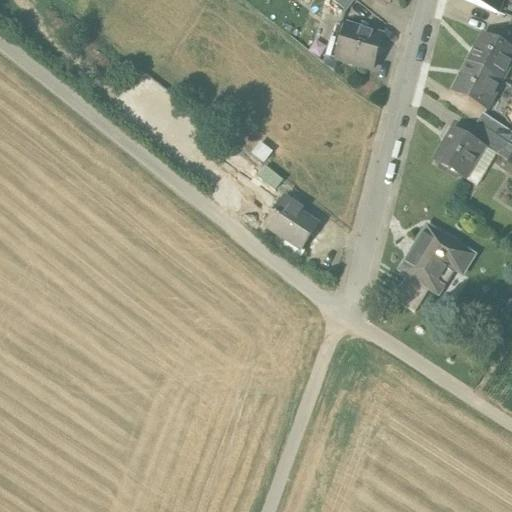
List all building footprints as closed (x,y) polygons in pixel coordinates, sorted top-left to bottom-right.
[(351,0),(329,0),(346,13),(354,2),(351,0)] [(462,0),(462,1),(495,15),(501,0),(462,0)] [(476,37),(466,34),(467,29),(446,21),(428,70),(441,75),(443,70),(461,77),(476,37)] [(382,39),(341,26),(336,44),(342,46),(338,62),(372,73),(382,39)] [(511,57),(511,51),(483,36),(468,66),(495,80),(503,65),(507,67),(511,57)] [(495,80),(468,66),(453,95),(484,111),(492,97),(487,95),(495,80)] [(503,129),(483,115),(476,125),(497,138),(503,129)] [(497,138),(476,125),(468,139),(483,148),(483,149),(498,157),(505,144),(497,138)] [(453,130),(434,163),(464,182),(483,149),(483,148),(468,139),(453,130)] [(265,162),(272,152),(261,144),(254,154),(265,162)] [(285,183),(267,169),(259,178),(277,193),(285,183)] [(304,212),(286,200),(268,227),(303,251),(319,226),(302,215),(304,212)] [(473,258),(427,229),(400,272),(429,291),(438,296),(455,270),(463,275),(473,258)] [(429,291),(407,277),(400,289),(422,303),(429,291)] [(422,303),(400,289),(392,301),(414,315),(422,303)]
